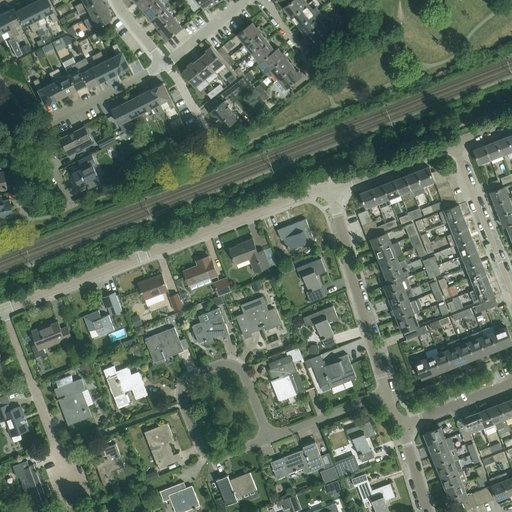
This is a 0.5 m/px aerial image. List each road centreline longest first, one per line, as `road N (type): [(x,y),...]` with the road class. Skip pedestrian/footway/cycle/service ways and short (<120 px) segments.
road 1 (residential): [(5,307),(330,191)]
road 2 (residential): [(267,440),(240,372),(225,365),(185,379),(180,405),(199,452),(212,460)]
road 3 (residential): [(385,394),(330,191)]
road 4 (residential): [(75,499),(5,307)]
road 5 (residential): [(453,144),(511,294)]
road 6 (residential): [(35,130),(164,63)]
road 7 (residential): [(330,191),(453,144)]
road 8 (residential): [(267,440),(385,394)]
